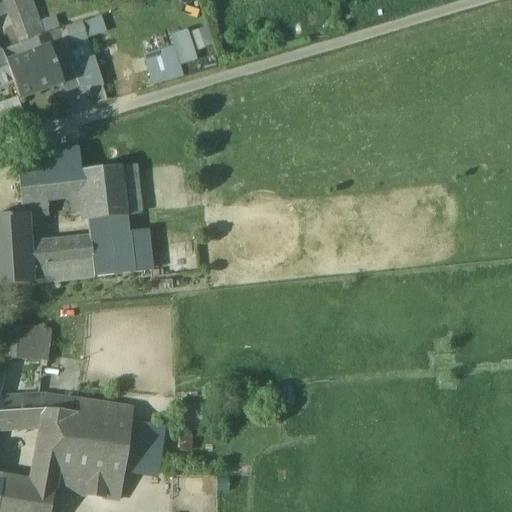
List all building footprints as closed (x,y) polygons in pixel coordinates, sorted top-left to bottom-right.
[(30,0),(3,0),(6,8),(19,43),(43,35),(32,5),(30,0)] [(80,19),(83,36),(101,33),(99,16),(80,19)] [(59,27),(66,45),(81,40),(74,21),(59,27)] [(171,50),(145,57),(153,87),(182,79),(179,69),(198,63),(189,32),(167,38),(171,50)] [(49,48),(5,65),(12,82),(19,100),(61,83),(62,83),(58,71),(49,48)] [(0,53),(0,86),(12,82),(5,65),(1,53),(0,53)] [(71,66),(58,71),(62,83),(61,83),(65,94),(80,89),(71,66)] [(78,150),(15,158),(18,181),(80,173),(78,150)] [(120,168),(80,173),(83,196),(87,223),(127,218),(120,168)] [(80,173),(18,181),(21,204),(83,196),(80,173)] [(24,215),(0,216),(0,287),(29,286),(28,268),(28,251),(27,242),(24,215)] [(127,218),(87,223),(91,245),(93,260),(130,255),(128,234),(127,218)] [(146,231),(128,234),(130,255),(132,274),(150,272),(146,231)] [(36,241),(27,242),(28,251),(37,250),(36,241)] [(37,250),(28,251),(28,268),(93,260),(91,245),(37,250)] [(93,260),(28,268),(29,286),(132,274),(130,255),(93,260)] [(50,331),(3,326),(0,350),(0,358),(47,363),(50,331)] [(76,416),(46,411),(44,424),(38,465),(80,463),(80,465),(108,467),(115,406),(78,401),(76,416)] [(47,402),(0,404),(0,412),(1,413),(14,412),(40,411),(41,411),(46,411),(47,402)] [(108,467),(80,465),(76,489),(65,487),(63,495),(120,503),(133,409),(115,406),(108,467)] [(40,411),(14,412),(15,425),(44,424),(46,411),(41,411),(40,411)] [(14,412),(1,413),(1,421),(15,425),(14,412)] [(80,463),(38,465),(35,488),(55,491),(55,493),(63,495),(65,487),(76,489),(80,465),(80,463)] [(35,488),(0,482),(0,511),(51,511),(55,493),(55,491),(35,488)]
